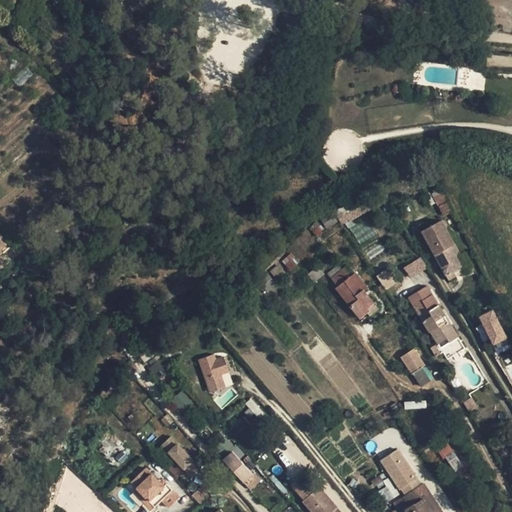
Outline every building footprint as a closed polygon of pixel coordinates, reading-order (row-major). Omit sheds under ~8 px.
[(456,56),(455,65),(467,66),(467,56),(456,56)] [(477,57),(467,56),(467,66),(467,68),(476,69),(477,57)] [(14,80),(19,86),(33,72),(27,66),(14,80)] [(390,201),(378,180),(372,184),(384,204),(390,201)] [(366,187),(332,207),(339,219),(373,199),(366,187)] [(444,203),(449,201),(443,188),(438,191),(444,203)] [(373,199),(339,219),(341,224),(349,220),(350,222),(377,206),(373,199)] [(443,216),(454,211),(449,201),(444,203),(438,206),(443,216)] [(326,228),(337,221),(332,214),(322,221),(326,228)] [(442,220),(422,231),(445,275),(453,270),(461,266),(456,256),(460,254),(442,220)] [(0,252),(2,251),(0,250),(8,242),(0,233),(0,252)] [(12,245),(8,242),(0,250),(2,251),(4,253),(12,245)] [(289,270),(297,265),(290,254),(282,259),(289,270)] [(420,257),(403,268),(410,279),(427,268),(420,257)] [(335,288),(359,318),(367,312),(368,311),(366,309),(374,303),(363,290),(367,287),(356,272),(354,274),(347,265),(331,278),(338,286),(335,288)] [(318,266),(307,274),(314,283),(325,274),(318,266)] [(382,284),(386,290),(395,284),(390,277),(385,270),(376,276),(382,284)] [(453,270),(445,275),(448,280),(456,276),(453,270)] [(390,277),(395,284),(400,281),(395,273),(390,277)] [(382,293),(386,290),(382,284),(378,287),(382,293)] [(420,295),(429,289),(427,286),(418,291),(420,295)] [(430,310),(438,305),(429,289),(420,295),(418,291),(409,297),(414,306),(423,300),(430,310)] [(449,343),(458,337),(438,305),(430,310),(423,300),(414,306),(429,332),(430,331),(438,344),(447,339),(449,343)] [(378,309),(374,303),(366,309),(368,311),(367,312),(370,316),(378,309)] [(492,346),(507,338),(492,309),(477,317),(492,346)] [(447,339),(438,344),(440,348),(449,343),(447,339)] [(430,348),(436,357),(441,354),(435,345),(430,348)] [(422,367),(425,365),(413,348),(401,357),(421,387),(430,380),(422,367)] [(215,360),(214,356),(198,361),(209,393),(226,388),(222,374),(228,372),(224,357),(215,360)] [(170,370),(161,359),(149,369),(158,380),(170,370)] [(422,367),(430,380),(433,379),(425,365),(422,367)] [(456,392),(462,388),(455,378),(449,381),(456,392)] [(181,391),(171,400),(182,411),(192,401),(181,391)] [(463,402),(469,411),(477,406),(471,397),(463,402)] [(161,444),(185,469),(194,461),(170,436),(161,444)] [(83,437),(80,445),(86,447),(89,439),(83,437)] [(455,472),(463,466),(450,447),(442,453),(455,472)] [(223,459),(244,482),(253,474),(232,451),(223,459)] [(441,511),(424,485),(421,487),(398,451),(381,463),(403,497),(398,500),(406,511),(441,511)] [(185,469),(190,475),(199,467),(194,461),(185,469)] [(160,483),(147,469),(132,483),(138,489),(135,493),(152,511),(162,502),(168,509),(180,498),(163,480),(160,483)] [(304,499),(302,501),(311,511),(332,511),(337,508),(319,487),(314,491),(301,476),(291,484),(304,499)] [(400,511),(404,509),(398,500),(393,503),(399,511),(400,511)]
